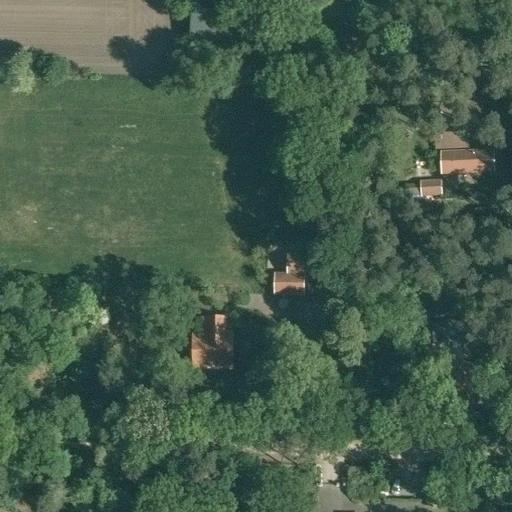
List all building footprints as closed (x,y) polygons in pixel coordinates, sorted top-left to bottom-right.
[(227,38),(226,5),(199,6),(201,39),(227,38)] [(467,132),(435,134),(435,149),(468,147),(467,132)] [(443,174),(455,174),(493,172),(492,152),(442,154),(443,174)] [(441,182),(422,183),(422,197),(442,195),(441,182)] [(317,256),(289,255),(288,275),(276,275),(275,295),(304,296),(304,276),(316,277),(317,256)] [(193,370),(232,370),(232,318),(200,318),(200,335),(193,335),(193,370)] [(452,322),(432,324),(434,344),(454,342),(452,322)] [(450,397),(477,407),(487,377),(460,367),(450,397)]
